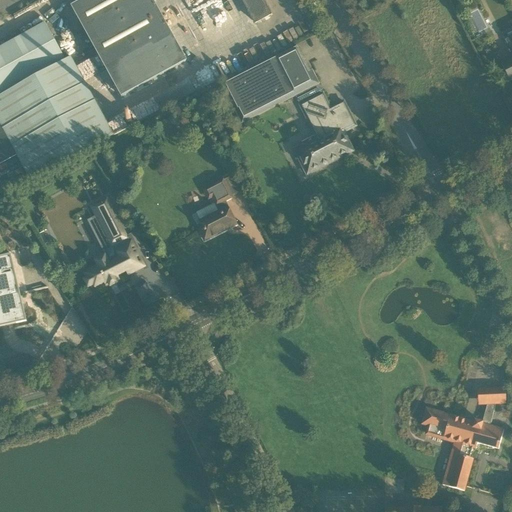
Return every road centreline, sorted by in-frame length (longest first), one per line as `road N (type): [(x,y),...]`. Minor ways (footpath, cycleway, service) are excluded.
road 1 (tertiary): [(192,321),(449,192)]
road 2 (unclassified): [(449,192),(336,0)]
road 3 (unclassified): [(285,511),(192,321)]
road 4 (tertiary): [(0,401),(110,364),(192,321)]
